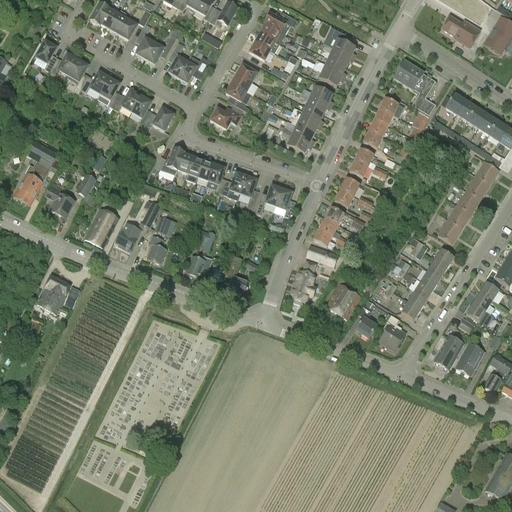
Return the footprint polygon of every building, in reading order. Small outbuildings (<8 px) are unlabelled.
[(133,0),(130,5),(136,8),(139,3),(133,0)] [(163,0),(162,3),(176,12),(182,0),(163,0)] [(182,0),(176,12),(182,15),(185,8),(195,14),(202,0),(182,0)] [(211,0),(202,0),(195,14),(204,19),(203,22),(208,25),(214,14),(209,11),(214,2),(211,0)] [(99,28),(108,12),(110,9),(103,5),(101,8),(98,6),(89,23),(99,28)] [(214,14),(208,25),(214,28),(217,23),(227,29),(237,11),(233,9),(232,7),(230,6),(228,6),(226,5),(219,17),(214,14)] [(117,17),(108,12),(99,28),(99,27),(109,33),(117,17)] [(143,30),(150,17),(144,13),(137,26),(143,30)] [(119,14),(117,17),(109,33),(118,38),(127,23),(123,21),(125,17),(119,14)] [(263,26),(264,27),(284,38),(290,29),(293,31),(297,24),(287,18),(283,25),(269,17),(263,26)] [(453,40),(469,50),(479,33),(463,23),(461,27),(449,19),(441,31),(453,39),(453,40)] [(511,53),(511,26),(502,20),(494,34),(492,32),(483,46),(500,57),(504,51),(511,56),(511,53)] [(127,23),(118,38),(128,44),(136,28),(127,23)] [(35,48),(44,30),(35,26),(26,44),(35,48)] [(264,27),(259,36),(279,48),(284,38),(264,27)] [(141,61),(144,62),(153,46),(144,41),(147,35),(142,32),(136,43),(141,46),(134,57),(137,58),(137,60),(140,62),(141,61)] [(335,32),(331,39),(337,42),(333,52),(353,61),(355,57),(352,56),(355,50),(344,44),(347,38),(335,32)] [(254,46),(269,54),(273,57),(279,48),(259,36),(254,46)] [(163,52),(153,46),(144,62),(146,64),(147,65),(150,67),(151,66),(154,68),(160,57),(165,60),(176,42),(170,39),(163,52)] [(310,41),(305,39),(302,46),(307,48),(310,41)] [(216,42),(212,48),(218,51),(221,45),(216,42)] [(48,75),(55,64),(50,61),(56,51),(53,49),(53,48),(50,46),(49,47),(44,44),(34,60),(46,67),(43,72),(48,75)] [(174,80),(177,81),(186,65),(177,60),(183,49),(177,46),(168,62),(173,65),(167,76),(170,77),(170,79),(173,80),(174,80)] [(263,64),(269,54),(254,46),(248,55),(263,64)] [(328,61),(346,69),(349,63),(351,64),(353,61),(333,52),(331,56),(328,61)] [(60,67),(55,64),(48,75),(54,78),(57,73),(67,79),(77,63),(66,57),(60,67)] [(182,86),(184,85),(186,87),(193,75),(202,80),(210,66),(202,60),(199,65),(189,59),(186,65),(177,81),(179,83),(179,84),(182,86)] [(294,69),(297,63),(290,59),(287,65),(294,69)] [(0,87),(11,69),(5,66),(6,65),(0,61),(0,87)] [(317,63),(315,67),(343,81),(345,77),(343,75),(346,69),(328,61),(325,67),(317,63)] [(78,97),(80,94),(87,82),(82,79),(87,69),(77,63),(67,79),(78,85),(73,94),(78,97)] [(393,82),(417,98),(411,109),(428,120),(436,108),(425,101),(436,85),(404,64),(403,65),(405,66),(395,82),(393,81),(393,82)] [(341,85),(343,81),(315,67),(313,71),(321,75),(319,81),(336,90),(339,84),(341,85)] [(241,68),(235,77),(251,86),(256,77),(241,68)] [(288,78),(273,69),(270,74),(286,83),(288,78)] [(92,85),(87,82),(80,94),(85,97),(88,91),(99,97),(108,81),(97,75),(92,85)] [(235,77),(230,87),(245,96),(251,86),(235,77)] [(96,103),(111,112),(118,100),(113,97),(119,87),(108,81),(99,97),(96,103)] [(250,98),(245,96),(230,87),(224,96),(245,108),(250,98)] [(310,99),(330,109),(332,105),(330,104),(332,98),(315,89),(312,95),(310,99)] [(123,103),(118,100),(111,112),(117,115),(120,110),(130,116),(140,99),(129,93),(123,103)] [(444,111),(456,118),(465,104),(454,97),(454,96),(451,101),(448,106),(444,111)] [(138,127),(143,130),(150,118),(145,115),(150,105),(140,99),(130,116),(141,122),(138,127)] [(305,109),(323,117),(326,111),(328,112),(330,109),(310,99),(308,103),(305,109)] [(269,101),(266,106),(273,110),(274,108),(272,107),(274,104),(269,101)] [(383,101),(378,112),(396,122),(397,122),(402,111),(383,101)] [(465,104),(456,118),(466,125),(476,111),(465,104)] [(264,115),(269,118),(273,111),(267,108),(264,115)] [(301,119),(321,128),(323,124),(320,123),(323,117),(305,109),(303,115),(301,119)] [(150,118),(143,130),(148,133),(151,128),(163,134),(168,125),(170,125),(172,122),(171,120),(172,118),(161,111),(155,121),(150,118)] [(466,125),(477,132),(486,117),(476,111),(466,125)] [(235,128),(240,119),(228,112),(225,117),(216,112),(209,124),(225,133),(230,125),(235,128)] [(378,112),(373,123),(387,130),(390,124),(394,127),(396,122),(378,112)] [(415,130),(421,133),(428,121),(422,117),(415,130)] [(477,132),(488,139),(497,124),(486,117),(477,132)] [(296,128),(314,137),(317,131),(319,132),(321,128),(301,119),(296,128)] [(373,123),(367,134),(381,141),(387,130),(373,123)] [(434,128),(441,133),(444,128),(437,123),(434,128)] [(288,124),(283,134),(289,137),(291,138),(311,148),(313,144),(311,143),(314,137),(296,128),(288,124)] [(491,147),(496,150),(508,131),(497,124),(488,139),(494,142),(491,147)] [(416,140),(421,133),(415,130),(410,137),(416,140)] [(504,149),(510,153),(511,150),(511,148),(511,133),(508,131),(496,150),(501,153),(504,149)] [(117,140),(123,143),(126,137),(121,133),(117,140)] [(448,137),(455,142),(458,137),(451,133),(448,137)] [(376,152),(381,141),(367,134),(362,145),(376,152)] [(458,137),(455,142),(463,147),(466,142),(458,137)] [(310,152),(311,148),(291,138),(287,148),(304,157),(307,151),(310,152)] [(407,142),(403,150),(409,153),(413,146),(407,142)] [(25,157),(36,164),(50,171),(55,174),(65,158),(44,146),(43,148),(33,143),(25,157)] [(470,151),(477,156),(480,151),(473,146),(470,151)] [(401,166),(404,161),(409,153),(403,150),(398,158),(396,157),(393,161),(401,166)] [(480,151),(477,156),(484,161),(487,156),(480,151)] [(175,178),(176,173),(182,157),(183,157),(183,156),(172,152),(167,168),(164,167),(160,173),(175,178)] [(353,163),(367,169),(372,158),(359,152),(353,163)] [(176,173),(186,177),(192,160),(183,157),(182,157),(176,173)] [(164,167),(166,163),(161,160),(155,170),(159,173),(160,173),(164,167)] [(195,185),(197,181),(203,164),(192,160),(186,177),(187,177),(186,182),(195,185)] [(494,160),(491,165),(499,170),(502,165),(494,160)] [(502,165),(510,170),(511,168),(511,164),(505,160),(504,162),(502,165)] [(387,161),(384,167),(393,171),(396,166),(387,161)] [(362,180),(367,169),(353,163),(348,174),(362,180)] [(29,209),(42,185),(50,171),(36,164),(33,170),(30,169),(13,200),(29,209)] [(213,168),(203,164),(197,181),(207,185),(213,168)] [(474,179),(487,187),(488,187),(493,178),(495,179),(498,173),(484,164),(474,179)] [(499,170),(507,175),(510,170),(502,165),(499,170)] [(215,196),(220,198),(225,186),(219,184),(223,172),(213,168),(207,185),(217,188),(215,196)] [(372,175),(378,178),(381,172),(375,169),(372,175)] [(388,175),(381,172),(378,178),(385,181),(388,175)] [(220,198),(236,204),(245,179),(242,178),(241,177),(238,175),(236,176),(235,176),(230,188),(225,186),(220,198)] [(76,195),(85,200),(95,182),(86,177),(76,195)] [(249,181),(245,179),(236,204),(247,207),(246,211),(251,213),(257,197),(251,195),(256,183),(254,183),(254,181),(250,180),(249,181)] [(474,179),(465,194),(478,202),(484,193),(485,194),(489,188),(488,187),(487,187),(474,179)] [(339,192),(353,199),(358,188),(345,181),(339,192)] [(172,186),(170,193),(179,196),(181,191),(175,189),(176,187),(172,186)] [(55,203),(50,213),(65,220),(73,204),(58,196),(60,192),(51,188),(45,198),(55,203)] [(264,206),(274,210),(281,192),(277,191),(276,189),(273,188),(271,189),(270,188),(266,201),(260,199),(254,216),(260,218),(264,206)] [(281,192),(274,210),(272,216),(287,221),(290,214),(285,213),(291,196),(290,195),(289,194),(286,193),(284,193),(281,192)] [(347,210),(353,199),(339,192),(334,203),(347,210)] [(465,194),(456,208),(469,217),(469,216),(475,208),(476,209),(480,203),(478,202),(465,194)] [(196,197),(193,204),(200,206),(202,199),(196,197)] [(98,210),(101,205),(91,199),(87,204),(98,210)] [(357,205),(364,208),(366,202),(360,199),(357,205)] [(373,205),(366,202),(364,208),(370,211),(373,205)] [(152,205),(140,226),(144,228),(149,231),(160,209),(152,205)] [(456,208),(447,223),(460,231),(465,222),(467,223),(471,217),(469,216),(469,217),(456,208)] [(325,221),(338,228),(344,217),(330,210),(325,221)] [(100,211),(84,241),(103,251),(118,221),(100,211)] [(371,218),(362,213),(359,219),(368,224),(371,218)] [(171,239),(175,225),(159,219),(154,233),(171,239)] [(364,225),(355,220),(351,228),(360,233),(364,225)] [(325,221),(319,231),(332,239),(337,241),(336,244),(342,248),(345,242),(339,238),(340,236),(335,233),(338,228),(325,221)] [(461,232),(460,231),(447,223),(437,238),(452,247),(451,246),(456,237),(458,238),(461,232)] [(129,256),(144,228),(140,226),(136,232),(126,226),(115,247),(122,250),(122,252),(129,256)] [(268,226),(267,231),(266,232),(282,237),(284,231),(268,226)] [(326,249),(332,239),(319,231),(313,242),(326,249)] [(205,245),(203,253),(208,254),(214,237),(209,235),(209,236),(201,233),(198,243),(205,245)] [(152,248),(147,262),(161,267),(166,252),(160,250),(163,241),(152,237),(149,247),(152,248)] [(413,241),(409,247),(414,250),(418,244),(413,241)] [(342,248),(349,251),(352,245),(345,242),(342,248)] [(418,244),(415,250),(419,253),(423,247),(418,244)] [(306,259),(333,269),(337,259),(310,249),(306,259)] [(411,256),(415,259),(419,253),(415,250),(411,256)] [(434,263),(446,271),(453,260),(441,252),(434,263)] [(199,281),(202,273),(207,275),(212,262),(197,257),(195,260),(192,259),(186,276),(199,281)] [(224,285),(229,287),(227,291),(243,297),(247,286),(234,281),(241,261),(231,258),(224,277),(226,278),(224,285)] [(501,270),(511,277),(511,261),(508,259),(501,270)] [(244,270),(255,275),(258,269),(248,263),(244,270)] [(434,263),(427,273),(440,281),(446,271),(434,263)] [(312,299),(316,290),(311,288),(315,279),(311,278),(315,267),(306,264),(302,275),(299,274),(289,301),(294,303),(293,305),(299,307),(300,305),(305,307),(308,298),(312,299)] [(405,265),(401,271),(406,274),(409,268),(405,265)] [(402,280),(409,284),(412,279),(405,275),(406,274),(401,271),(396,268),(392,273),(398,277),(398,278),(402,280)] [(494,281),(509,291),(511,285),(511,277),(501,270),(494,281)] [(427,273),(421,284),(433,292),(440,281),(427,273)] [(45,289),(37,307),(56,317),(70,288),(50,277),(44,289),(45,289)] [(368,301),(374,291),(379,282),(370,277),(365,286),(362,285),(357,294),(368,301)] [(421,284),(414,294),(426,302),(433,292),(421,284)] [(486,285),(479,296),(492,304),(498,293),(486,285)] [(340,287),(326,310),(346,322),(360,299),(340,287)] [(384,298),(388,301),(392,295),(388,292),(388,293),(380,288),(377,293),(385,298),(384,298)] [(414,294),(407,305),(420,313),(426,302),(414,294)] [(485,315),(485,314),(492,304),(479,296),(472,307),(485,315)] [(413,323),(420,313),(407,305),(403,302),(399,309),(403,311),(400,315),(413,323)] [(372,312),(375,308),(368,304),(365,308),(372,312)] [(467,318),(465,323),(475,329),(476,327),(480,330),(488,317),(485,314),(485,315),(472,307),(466,317),(467,318)] [(368,342),(376,328),(370,324),(372,321),(369,318),(372,313),(372,312),(365,308),(364,308),(358,317),(363,321),(355,334),(368,342)] [(33,318),(31,323),(41,329),(44,324),(33,318)] [(391,318),(386,325),(390,327),(379,344),(393,353),(404,336),(397,332),(398,329),(396,328),(399,323),(391,318)] [(504,321),(500,327),(505,330),(507,327),(509,323),(504,321)] [(475,329),(465,323),(463,322),(458,329),(469,335),(471,336),(475,329)] [(509,328),(507,327),(505,330),(500,327),(497,333),(498,333),(495,338),(501,341),(504,337),(509,328)] [(447,339),(433,365),(448,373),(463,347),(447,339)] [(494,339),(488,349),(495,353),(501,342),(494,339)] [(467,346),(454,371),(470,380),(484,355),(467,346)] [(511,368),(511,366),(495,357),(489,367),(499,373),(495,380),(489,377),(482,391),(494,398),(501,383),(505,376),(507,377),(511,368)] [(511,373),(501,394),(511,399),(511,373)] [(144,442),(139,451),(145,455),(150,446),(144,442)] [(511,459),(506,456),(484,494),(502,504),(511,485),(511,459)]
